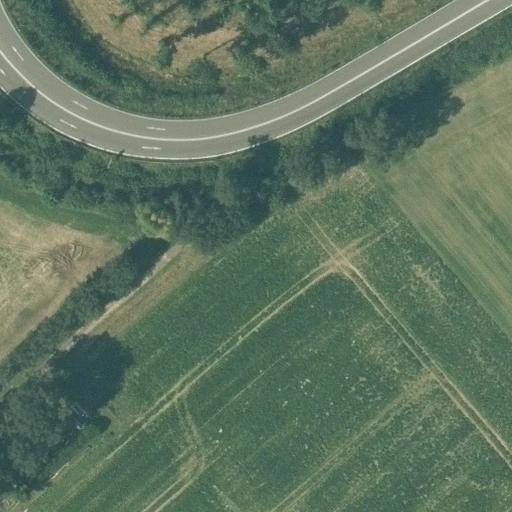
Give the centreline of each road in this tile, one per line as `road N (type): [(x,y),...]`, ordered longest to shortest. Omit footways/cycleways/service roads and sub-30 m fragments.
road 1 (trunk): [(0,64),(60,117),(103,136),(143,145),(223,143),(306,114),(502,0)]
road 2 (trunk): [(464,0),(323,86),(201,128),(146,125),(71,98),(23,57),(0,22)]
road 3 (unclassified): [(184,243),(0,408)]
